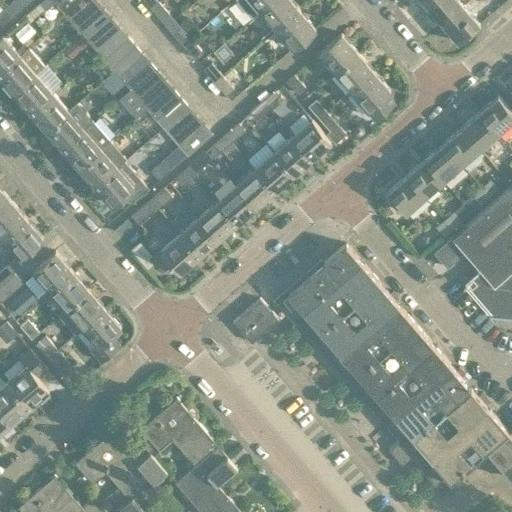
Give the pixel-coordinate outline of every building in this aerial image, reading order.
[(20,9),(19,7),(12,0),(3,8),(11,16),(20,9)] [(47,11),(55,4),(54,3),(51,0),(41,0),(39,2),(47,11)] [(62,12),(76,0),(57,0),(54,3),(55,4),(62,12)] [(70,21),(94,0),(76,0),(62,12),(70,21)] [(78,30),(103,8),(96,0),(94,0),(70,21),(78,30)] [(159,18),(167,12),(156,0),(154,0),(148,5),(159,18)] [(251,0),(259,8),(268,0),(251,0)] [(275,27),(298,7),(291,0),(268,0),(259,8),(275,27)] [(439,22),(461,3),(458,0),(427,0),(423,4),(439,22)] [(455,41),(477,21),(461,3),(439,22),(455,41)] [(292,46),(315,27),(298,7),(275,27),(292,46)] [(0,21),(2,24),(11,16),(3,8),(0,10),(0,21)] [(86,39),(111,17),(103,8),(78,30),(86,39)] [(93,47),(119,26),(111,17),(86,39),(93,47)] [(22,39),(33,29),(26,21),(14,30),(22,39)] [(180,43),(188,37),(177,24),(169,30),(180,43)] [(101,57),(127,35),(119,26),(93,47),(101,57)] [(335,70),(357,51),(340,31),(318,50),(335,70)] [(0,67),(18,53),(1,34),(0,34),(0,67)] [(109,65),(134,43),(127,35),(101,57),(109,65)] [(65,47),(73,56),(86,44),(79,36),(65,47)] [(190,56),(198,49),(188,37),(180,43),(190,56)] [(117,74),(142,52),(134,43),(109,65),(117,74)] [(35,72),(45,64),(28,45),(19,53),(18,53),(0,67),(0,76),(12,90),(34,71),(35,72)] [(94,50),(90,54),(95,61),(100,57),(94,50)] [(351,89),(373,70),(357,51),(335,70),(351,89)] [(125,83),(150,61),(142,52),(117,74),(125,83)] [(132,92),(158,70),(150,61),(125,83),(132,92)] [(212,81),(220,74),(209,62),(201,69),(212,81)] [(140,100),(165,78),(158,70),(132,92),(140,100)] [(387,91),(389,89),(373,70),(351,89),(374,116),(394,100),(387,91)] [(51,90),(35,72),(34,71),(12,90),(29,109),(51,90)] [(297,91),(304,85),(293,72),(285,79),(297,91)] [(223,94),(231,87),(220,74),(212,81),(223,94)] [(148,109),(173,87),(165,78),(140,100),(148,109)] [(155,118),(181,96),(173,87),(148,109),(155,118)] [(270,107),(281,98),(274,89),(262,98),(270,107)] [(45,127),(67,108),(51,90),(29,109),(45,127)] [(497,132),(511,118),(511,112),(496,94),(478,110),(497,132)] [(163,127),(189,105),(181,96),(155,118),(163,127)] [(318,116),(326,110),(314,97),(307,103),(318,116)] [(256,120),(270,107),(262,98),(248,110),(256,120)] [(171,136),(196,114),(189,105),(163,127),(171,136)] [(83,127),(67,108),(45,127),(61,146),(83,127)] [(345,131),(337,122),(326,110),(318,116),(329,128),(325,131),(334,141),(345,131)] [(479,148),(497,132),(478,110),(460,126),(479,148)] [(179,145),(204,123),(196,114),(171,136),(179,145)] [(311,155),(329,139),(310,117),(292,132),(311,155)] [(100,146),(109,138),(92,119),(83,127),(61,146),(78,165),(100,146)] [(232,140),(244,130),(236,121),(224,131),(232,140)] [(360,122),(356,121),(353,124),(353,128),(355,131),(359,131),(362,129),(363,125),(360,122)] [(186,153),(212,131),(204,123),(179,145),(186,153)] [(461,164),(479,148),(460,126),(442,141),(461,164)] [(218,152),(232,140),(224,131),(210,143),(218,152)] [(292,171),(311,155),(292,132),(273,149),(292,171)] [(442,180),(461,164),(442,141),(423,157),(442,180)] [(179,145),(163,159),(170,167),(186,153),(179,145)] [(116,164),(100,146),(78,165),(94,183),(116,164)] [(273,188),(292,171),(273,149),(254,166),(273,188)] [(194,172),(207,161),(201,153),(188,165),(194,172)] [(424,195),(442,180),(423,157),(405,173),(424,195)] [(131,167),(124,173),(116,164),(94,183),(111,202),(122,193),(127,199),(145,183),(131,167)] [(182,183),(194,172),(188,165),(175,176),(182,183)] [(255,204),(273,188),(254,166),(235,182),(255,204)] [(406,211),(424,195),(405,173),(387,189),(406,211)] [(489,195),(498,187),(490,178),(481,186),(489,195)] [(511,181),(433,250),(448,267),(465,253),(479,268),(464,281),(491,312),(505,313),(511,306),(511,181)] [(236,220),(255,204),(235,182),(217,198),(236,220)] [(154,208),(170,194),(162,185),(146,199),(154,208)] [(0,206),(10,198),(0,186),(0,206)] [(480,204),(489,195),(481,186),(472,195),(480,204)] [(0,232),(3,236),(26,217),(10,198),(0,206),(0,232)] [(217,236),(236,220),(217,198),(198,214),(217,236)] [(138,222),(154,208),(146,199),(130,212),(138,222)] [(454,209),(435,226),(442,234),(443,235),(461,218),(454,209)] [(199,253),(217,236),(198,214),(180,230),(199,253)] [(20,255),(43,236),(26,217),(3,236),(20,255)] [(180,269),(199,253),(180,230),(160,247),(162,249),(152,258),(160,267),(162,265),(164,267),(172,260),(180,269)] [(450,479),(486,448),(508,429),(345,242),(287,292),(450,479)] [(49,289),(72,269),(55,250),(32,269),(49,289)] [(0,285),(15,272),(7,263),(0,269),(0,285)] [(65,307),(88,288),(72,269),(49,289),(65,307)] [(0,300),(1,301),(23,282),(15,272),(0,285),(0,300)] [(82,326),(104,307),(88,288),(65,307),(82,326)] [(251,342),(278,318),(260,297),(233,321),(251,342)] [(11,302),(5,307),(13,316),(18,311),(11,302)] [(112,333),(121,325),(104,307),(82,326),(97,343),(91,349),(100,359),(120,342),(112,333)] [(31,337),(39,330),(28,318),(20,324),(31,337)] [(0,334),(6,341),(17,332),(6,320),(0,325),(0,334)] [(45,352),(54,344),(45,334),(36,342),(45,352)] [(64,374),(73,367),(54,344),(45,352),(64,374)] [(40,377),(49,369),(29,347),(20,354),(26,362),(7,379),(30,405),(49,388),(40,377)] [(0,408),(11,421),(30,405),(7,379),(0,384),(0,408)] [(208,471),(227,454),(177,395),(140,427),(148,437),(143,441),(150,449),(153,452),(159,447),(157,445),(170,434),(195,462),(198,460),(208,471)] [(0,430),(11,421),(0,408),(0,430)] [(511,426),(508,430),(508,429),(486,448),(511,477),(511,426)] [(150,449),(138,460),(111,428),(75,460),(84,470),(78,476),(87,486),(94,480),(92,478),(104,468),(129,496),(132,493),(152,476),(155,479),(167,469),(153,452),(150,449)] [(402,463),(414,452),(400,437),(389,447),(402,463)] [(243,511),(218,482),(238,466),(227,454),(208,471),(198,460),(195,462),(176,479),(204,511),(243,511)] [(108,511),(93,494),(81,504),(54,473),(18,505),(24,511),(47,511),(48,511),(108,511)] [(148,511),(132,493),(129,496),(110,511),(148,511)]
